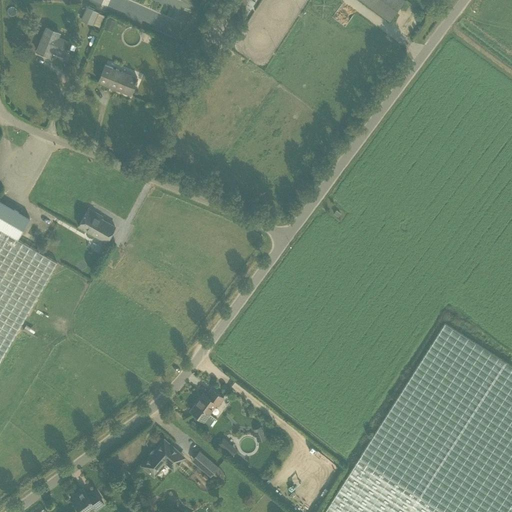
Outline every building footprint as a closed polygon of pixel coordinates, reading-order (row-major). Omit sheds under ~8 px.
[(255,2),(252,0),(234,0),(229,8),(244,18),(255,2)] [(361,0),(389,20),(404,0),(361,0)] [(105,16),(98,13),(86,8),(81,19),(100,27),(105,16)] [(108,18),(104,28),(111,31),(115,21),(108,18)] [(46,49),(65,56),(71,42),(58,37),(59,33),(46,27),(36,51),(44,54),(46,49)] [(105,64),(98,81),(130,94),(137,77),(105,64)] [(0,228),(17,239),(30,218),(0,200),(0,228)] [(78,225),(106,241),(115,226),(101,218),(102,216),(88,208),(78,225)] [(0,228),(0,359),(57,262),(0,228)] [(511,511),(511,375),(509,374),(511,368),(511,366),(445,323),(351,471),(324,511),(511,511)] [(217,419),(209,413),(216,403),(218,405),(223,397),(211,388),(206,395),(203,393),(190,410),(212,426),(217,419)] [(260,426),(253,429),(258,441),(265,438),(260,426)] [(217,444),(227,452),(233,445),(223,437),(217,444)] [(143,464),(154,474),(164,462),(167,462),(173,467),(183,456),(164,440),(143,464)] [(191,460),(210,477),(212,474),(215,471),(218,467),(199,450),(191,460)] [(82,488),(70,497),(81,511),(87,507),(90,511),(92,511),(103,503),(93,489),(86,494),(82,488)]
